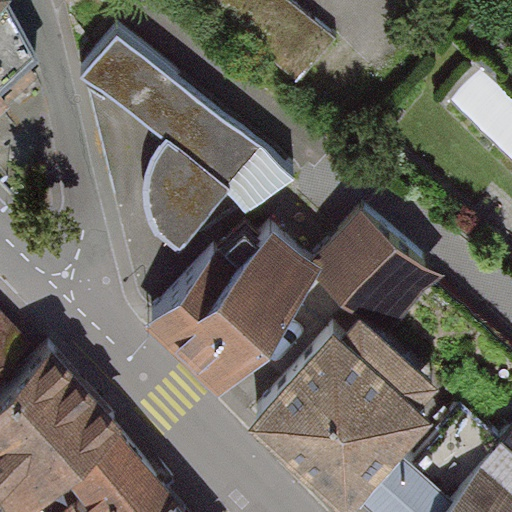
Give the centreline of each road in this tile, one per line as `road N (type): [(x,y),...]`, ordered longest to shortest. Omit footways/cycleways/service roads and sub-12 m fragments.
road 1 (tertiary): [(61,287),(270,511)]
road 2 (residential): [(33,0),(82,164),(85,236),(61,287)]
